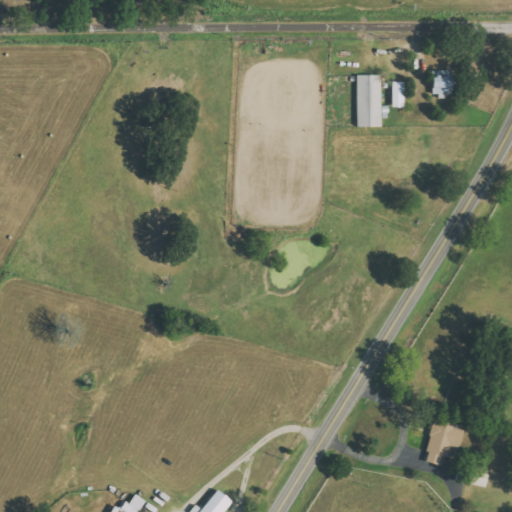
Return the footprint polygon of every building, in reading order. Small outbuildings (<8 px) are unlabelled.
[(383,75),(357,75),(356,127),(382,127),(383,75)] [(431,94),(448,94),(447,76),(430,76),(431,94)] [(391,107),(404,108),(404,82),(392,82),(391,107)] [(423,460),(449,467),(459,428),(433,421),(423,460)] [(489,475),(469,470),(466,480),(486,485),(489,475)] [(223,511),(231,500),(213,488),(197,511),(223,511)] [(113,505),(109,511),(119,511),(120,510),(123,511),(139,511),(141,510),(124,502),(121,509),(113,505)]
